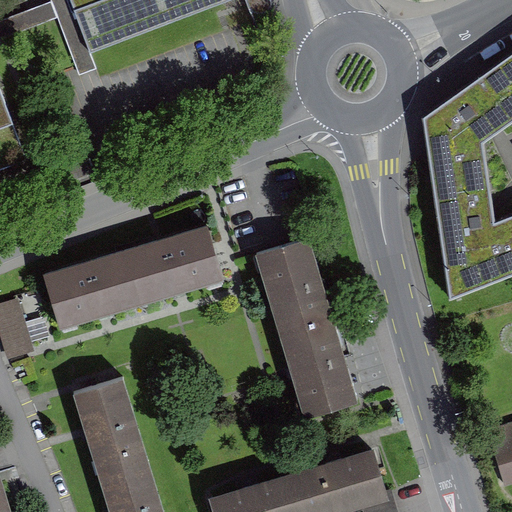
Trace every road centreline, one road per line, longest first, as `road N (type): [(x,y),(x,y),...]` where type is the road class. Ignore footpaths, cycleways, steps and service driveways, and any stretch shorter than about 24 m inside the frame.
road 1 (residential): [(318,98),(217,153),(0,245)]
road 2 (tertiary): [(380,220),(462,511)]
road 3 (residential): [(0,382),(51,511)]
road 4 (residential): [(511,0),(398,53)]
road 5 (tertiary): [(380,220),(393,100)]
